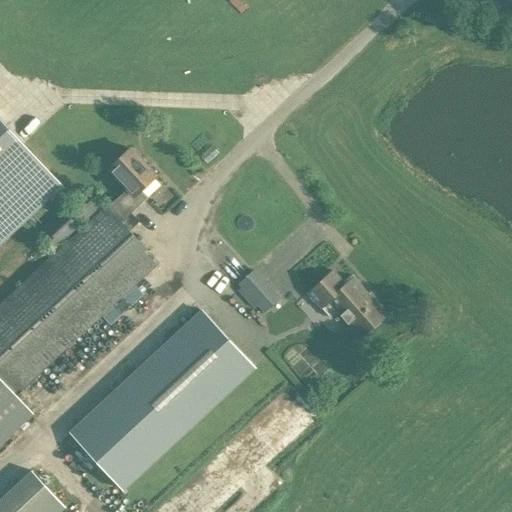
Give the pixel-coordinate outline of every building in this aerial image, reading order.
[(0,117),(0,243),(63,185),(0,117)] [(56,252),(0,304),(0,442),(32,413),(15,394),(158,262),(121,222),(146,198),(140,191),(156,176),(130,148),(109,167),(128,188),(108,207),(90,187),(39,234),(56,252)] [(255,270),(240,284),(264,311),(279,297),(255,270)] [(353,278),(346,284),(333,270),(308,292),(329,317),(336,311),(359,338),(386,315),(353,278)] [(121,488),(254,365),(204,310),(71,434),(121,488)] [(110,316),(98,324),(105,335),(117,327),(110,316)] [(194,511),(306,416),(287,395),(152,511),(194,511)] [(0,511),(44,511),(59,499),(32,470),(0,499),(0,511)]
